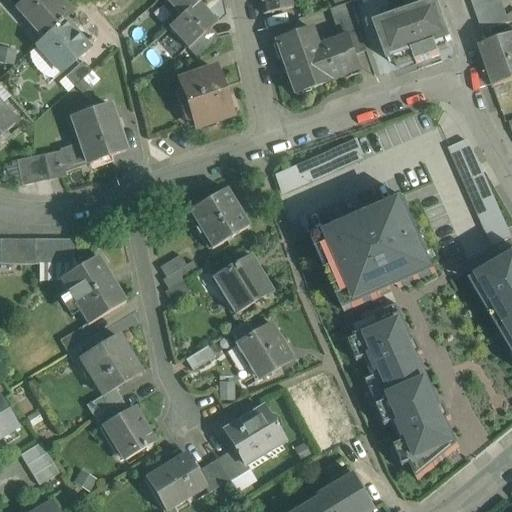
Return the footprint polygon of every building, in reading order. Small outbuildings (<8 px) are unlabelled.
[(62,0),(26,0),(16,9),(17,10),(21,7),(36,25),(39,23),(48,33),(43,38),(44,39),(65,20),(74,13),(62,0)] [(201,0),(165,0),(181,18),(198,3),(201,0)] [(290,0),(260,0),(263,14),(292,8),(290,0)] [(408,0),(413,12),(377,25),(390,61),(421,50),(421,51),(432,47),(432,46),(450,40),(435,0),(408,0)] [(471,0),(484,32),(508,24),(499,0),(471,0)] [(181,18),(169,29),(188,50),(211,29),(217,24),(198,3),(181,18)] [(350,4),(329,11),(339,39),(348,36),(355,56),(367,52),(350,4)] [(44,39),(36,46),(62,75),(91,49),(65,20),(44,39)] [(211,29),(188,50),(196,59),(219,38),(211,29)] [(312,29),(275,42),(293,96),(361,72),(355,56),(348,36),(339,39),(318,47),(312,29)] [(511,35),(479,47),(493,88),(511,81),(511,35)] [(83,62),(65,78),(73,88),(91,72),(83,62)] [(216,70),(178,83),(194,129),(232,116),(216,70)] [(0,139),(17,124),(0,105),(0,139)] [(109,106),(71,119),(81,146),(59,153),(64,172),(87,164),(88,166),(126,153),(109,106)] [(59,153),(44,156),(49,182),(65,178),(64,172),(59,153)] [(44,156),(32,159),(37,184),(49,182),(44,156)] [(32,159),(16,162),(22,188),(37,184),(32,159)] [(279,199),(297,236),(331,220),(324,206),(298,218),(292,206),(320,193),(315,182),(279,199)] [(226,190),(188,214),(189,215),(191,213),(202,230),(196,233),(197,234),(202,231),(213,248),(210,250),(211,251),(249,228),(226,190)] [(403,198),(311,238),(344,313),(436,273),(403,198)] [(38,241),(0,240),(0,265),(38,266),(38,241)] [(74,241),(38,241),(38,266),(73,266),(74,241)] [(511,254),(469,280),(498,329),(511,320),(511,254)] [(180,256),(159,269),(166,279),(186,266),(180,256)] [(272,293),(250,256),(233,267),(226,256),(206,268),(235,316),(272,293)] [(126,303),(98,257),(60,281),(88,326),(126,303)] [(166,279),(162,281),(168,291),(187,280),(199,273),(193,262),(186,266),(166,279)] [(168,291),(165,294),(173,307),(195,293),(187,280),(168,291)] [(354,336),(383,402),(430,381),(397,306),(375,316),(379,325),(354,336)] [(511,320),(498,329),(511,352),(511,320)] [(270,324),(253,334),(247,323),(230,333),(260,381),(293,361),(270,324)] [(82,328),(60,341),(67,353),(89,339),(82,328)] [(140,374),(117,336),(95,349),(80,359),(81,360),(103,397),(115,390),(140,374)] [(89,339),(67,353),(73,364),(81,360),(80,359),(95,349),(89,339)] [(207,347),(185,361),(192,371),(214,358),(207,347)] [(430,381),(383,402),(418,482),(459,447),(430,381)] [(103,397),(86,407),(93,417),(121,400),(115,390),(103,397)] [(0,440),(3,439),(6,443),(16,437),(13,433),(18,430),(0,400),(0,440)] [(121,400),(93,417),(100,429),(103,426),(128,411),(121,400)] [(154,443),(133,408),(128,411),(103,426),(124,461),(154,443)] [(283,444),(262,409),(223,432),(234,450),(245,467),(246,466),(283,444)] [(40,444),(20,457),(38,487),(59,474),(40,444)] [(245,467),(234,450),(216,461),(229,482),(230,483),(249,471),(246,466),(245,467)] [(185,454),(144,479),(164,511),(168,511),(205,489),(206,489),(197,473),(185,454)] [(216,461),(197,473),(206,489),(205,489),(208,494),(229,482),(216,461)] [(306,508),(308,511),(376,511),(356,478),(306,508)] [(36,511),(55,511),(51,503),(36,511)]
